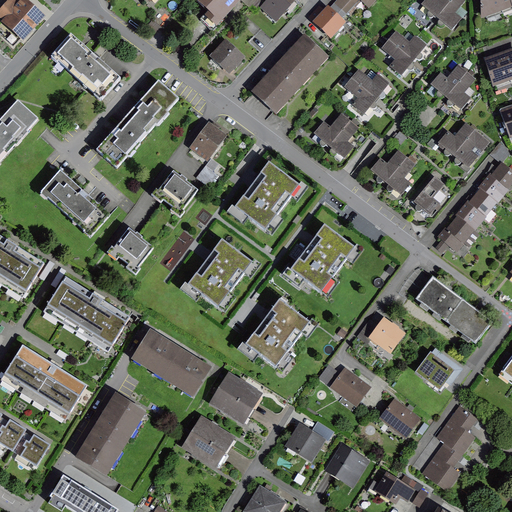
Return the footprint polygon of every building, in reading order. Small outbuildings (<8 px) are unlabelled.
[(0,24),(21,44),(44,18),(23,0),(19,0),(17,2),(14,0),(0,0),(0,18),(3,21),(0,24)] [(240,0),(192,0),(217,24),(241,0),(240,0)] [(276,20),(285,10),(289,14),(295,7),(291,4),(294,0),(269,0),(263,8),(276,20)] [(361,0),(369,7),(375,0),(338,0),(334,4),(345,14),(346,15),(356,4),(353,1),(353,0),(361,0)] [(435,21),(452,0),(425,0),(419,7),(435,21)] [(464,0),(452,0),(435,21),(451,34),(461,22),(454,16),(467,2),(464,0)] [(511,0),(474,0),(481,19),(511,7),(511,0)] [(330,36),(331,36),(336,41),(345,31),(340,26),(343,23),(340,20),(345,14),(334,4),(316,23),(330,36)] [(395,33),(388,43),(414,63),(427,47),(414,37),(409,44),(395,33)] [(101,100),(120,80),(71,35),(52,56),(101,100)] [(279,65),(300,84),(326,56),(305,37),(279,65)] [(229,77),(244,60),(225,43),(210,59),(229,77)] [(414,63),(388,43),(381,50),(395,61),(391,68),(403,77),(414,63)] [(511,50),(483,59),(492,89),(511,82),(511,50)] [(274,112),(300,84),(279,65),(253,93),(274,112)] [(445,100),(467,74),(457,66),(448,78),(440,72),(428,86),(445,100)] [(351,80),(376,100),(389,85),(377,75),(371,82),(358,72),(351,80)] [(467,74),(445,100),(460,113),(473,97),(466,91),(475,81),(467,74)] [(376,100),(351,80),(344,89),(355,97),(348,106),(362,117),(376,100)] [(147,134),(178,100),(159,82),(128,117),(147,134)] [(0,121),(0,147),(7,154),(38,119),(18,102),(0,121)] [(511,108),(501,112),(510,142),(511,141),(511,108)] [(329,148),(350,123),(341,116),(330,130),(324,125),(314,136),(329,148)] [(147,134),(128,117),(97,151),(117,169),(147,134)] [(206,160),(225,137),(207,123),(189,146),(206,160)] [(350,123),(329,148),(344,160),(354,148),(349,144),(359,131),(350,123)] [(453,159),(476,132),(465,123),(454,137),(448,132),(437,146),(453,159)] [(491,144),(476,132),(453,159),(468,171),(491,144)] [(384,185),(406,160),(398,153),(387,166),(379,160),(369,172),(384,185)] [(406,160),(384,185),(400,198),(411,186),(404,180),(415,167),(406,160)] [(269,161),(232,211),(264,235),(301,184),(269,161)] [(511,173),(500,164),(489,178),(506,191),(511,183),(511,173)] [(110,216),(60,172),(42,193),(91,237),(110,216)] [(180,177),(173,172),(156,195),(165,202),(153,218),(165,228),(177,211),(181,214),(198,191),(186,182),(187,180),(181,176),(180,177)] [(444,186),(434,178),(414,203),(429,216),(444,196),(439,192),(444,186)] [(496,204),(506,191),(489,178),(479,190),(496,204)] [(485,217),(496,204),(479,190),(468,203),(485,217)] [(473,231),(485,217),(468,203),(456,218),(473,231)] [(136,271),(154,248),(151,246),(165,228),(153,218),(138,237),(129,229),(111,252),(136,271)] [(459,249),(473,231),(456,218),(442,236),(459,249)] [(356,249),(325,225),(291,270),(322,295),(356,249)] [(42,267),(0,239),(0,287),(20,301),(42,267)] [(216,244),(181,291),(214,315),(249,268),(216,244)] [(462,300),(432,278),(416,299),(446,321),(462,300)] [(128,321),(62,279),(41,311),(107,353),(128,321)] [(315,323),(280,296),(242,346),(278,373),(315,323)] [(462,300),(446,321),(476,344),(492,322),(462,300)] [(404,335),(382,319),(367,341),(389,357),(404,335)] [(163,342),(148,333),(130,362),(160,381),(178,352),(163,342)] [(65,420),(85,388),(21,348),(1,381),(65,420)] [(441,395),(462,368),(436,348),(415,375),(441,395)] [(194,361),(178,352),(160,381),(191,399),(209,370),(194,361)] [(511,383),(511,356),(499,374),(511,383)] [(359,404),(371,388),(345,368),(333,384),(359,404)] [(219,389),(253,409),(262,396),(228,375),(219,389)] [(253,409),(219,389),(209,404),(243,425),(253,409)] [(107,411),(97,426),(125,443),(144,412),(116,395),(107,411)] [(421,421),(395,401),(380,420),(407,440),(421,421)] [(468,432),(477,419),(460,407),(438,438),(445,444),(423,474),(446,491),(460,473),(452,467),(474,437),(468,432)] [(201,418),(191,432),(226,454),(235,439),(201,418)] [(25,429),(10,419),(0,434),(0,443),(11,451),(25,429)] [(312,433),(329,442),(335,431),(318,422),(312,433)] [(326,442),(298,425),(285,447),(312,464),(326,442)] [(87,442),(78,458),(105,475),(125,443),(97,426),(87,442)] [(216,469),(226,454),(191,432),(182,447),(216,469)] [(37,466),(49,445),(33,435),(20,456),(37,466)] [(369,462),(340,445),(325,472),(354,489),(369,462)] [(407,502),(414,490),(383,472),(372,492),(394,505),(399,497),(407,502)] [(74,500),(53,488),(38,511),(37,511),(99,511),(103,506),(79,491),(74,500)] [(277,511),(283,503),(259,488),(244,511),(277,511)]
